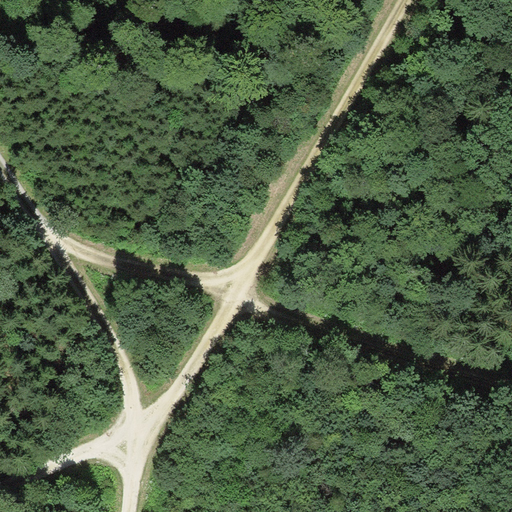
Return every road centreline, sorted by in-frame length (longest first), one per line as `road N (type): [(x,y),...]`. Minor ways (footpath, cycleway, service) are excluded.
road 1 (track): [(0,487),(84,451),(125,452),(186,372),(404,0)]
road 2 (track): [(226,305),(511,396)]
road 3 (track): [(0,170),(51,248),(197,287),(236,287)]
road 4 (track): [(137,429),(116,356),(51,248)]
